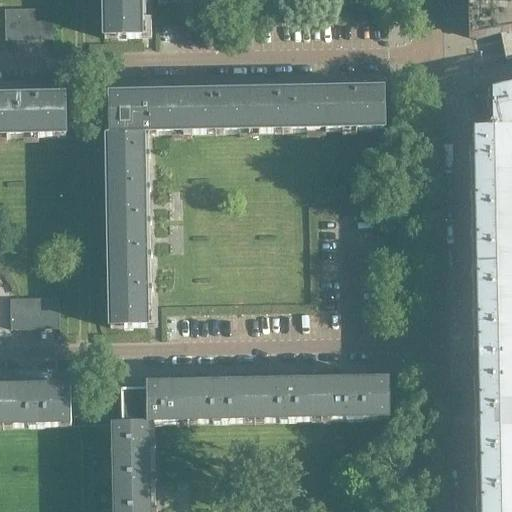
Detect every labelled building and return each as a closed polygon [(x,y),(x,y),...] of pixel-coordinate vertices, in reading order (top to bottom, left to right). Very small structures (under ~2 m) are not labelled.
[(141,39),(140,0),(103,0),(104,40),(141,39)] [(511,0),(467,0),(468,42),(472,42),(471,22),(473,22),(476,37),(475,38),(475,41),(499,36),(504,61),(502,62),(502,65),(511,62),(511,0)] [(17,37),(17,11),(5,11),(5,37),(17,37)] [(29,37),(28,11),(17,11),(17,37),(29,37)] [(41,36),(40,11),(28,11),(29,37),(41,36)] [(53,36),(52,11),(40,11),(41,36),(53,36)] [(511,83),(473,92),(473,137),(511,135),(511,83)] [(383,133),(383,94),(354,94),(354,93),(342,93),(342,94),(315,95),(315,134),(383,133)] [(315,134),(315,95),(287,95),(287,94),(276,94),(276,96),(248,96),(249,136),(315,134)] [(249,136),(248,96),(220,97),(220,95),(209,95),(209,97),(181,97),(182,137),(249,136)] [(182,137),(181,97),(141,98),(141,111),(134,112),(135,137),(143,136),(148,136),(148,138),(182,137)] [(0,140),(65,139),(65,100),(36,100),(36,99),(24,99),(24,100),(0,100),(0,140)] [(511,175),(511,135),(473,137),(474,176),(511,175)] [(143,136),(135,137),(106,137),(108,239),(145,238),(143,136)] [(511,215),(511,175),(474,176),(475,216),(511,215)] [(511,255),(511,215),(475,216),(476,256),(511,255)] [(146,320),(145,238),(108,239),(110,329),(147,329),(146,320)] [(511,294),(511,255),(476,256),(477,295),(511,294)] [(511,294),(477,295),(478,348),(472,348),(473,361),(472,361),(472,369),(473,368),(473,380),(473,388),(473,401),(479,401),(479,413),(511,412),(511,294)] [(34,326),(34,300),(22,301),(23,326),(34,326)] [(46,326),(46,300),(34,300),(34,326),(46,326)] [(58,326),(58,300),(46,300),(46,326),(58,326)] [(23,326),(22,301),(10,301),(11,327),(23,326)] [(122,427),(112,427),(112,444),(116,444),(116,459),(112,459),(113,478),(117,478),(117,492),(113,492),(113,495),(113,511),(117,511),(150,511),(148,426),(153,426),(153,427),(187,426),(254,425),(321,424),(389,422),(389,415),(388,383),(366,383),(361,383),(359,383),(359,382),(348,382),(348,383),(346,383),(341,384),(320,384),(299,384),(295,384),(292,385),(292,383),(281,383),(281,385),(279,385),(274,385),(253,385),(233,386),(228,386),(226,386),(225,384),(214,385),(214,386),(212,386),(207,386),(186,387),(147,387),(146,388),(146,394),(138,394),(138,395),(123,395),(122,395),(122,427)] [(0,430),(3,430),(71,429),(71,428),(70,389),(48,390),(43,390),(41,390),(41,388),(30,388),(30,390),(28,390),(23,390),(2,390),(0,390),(0,430)] [(511,452),(511,412),(479,413),(480,453),(511,452)] [(511,492),(511,452),(480,453),(480,493),(511,492)] [(511,511),(511,492),(480,493),(480,511),(511,511)]
